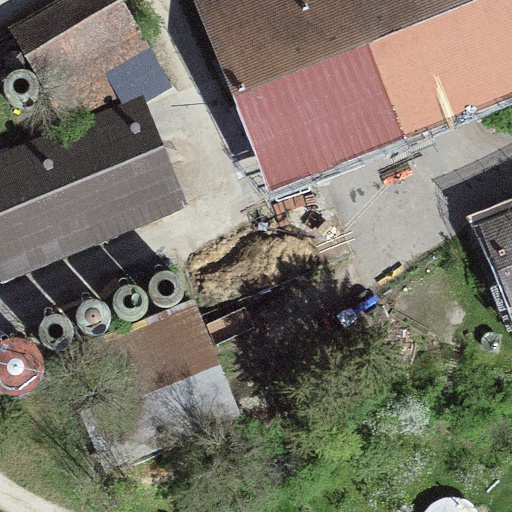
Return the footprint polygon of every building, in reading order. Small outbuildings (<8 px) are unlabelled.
[(144,107),(173,90),(120,0),(60,0),(7,29),(63,127),(119,102),(122,106),(141,99),(144,107)] [(511,0),(191,0),(269,199),(511,103),(511,0)] [(18,80),(12,82),(6,87),(4,93),(3,100),(5,106),(10,111),(16,114),(23,114),(29,112),(34,108),(37,102),(38,95),(36,88),(31,83),(25,80),(18,80)] [(144,107),(141,99),(122,106),(0,155),(0,283),(1,286),(186,212),(144,107)] [(511,316),(511,215),(478,228),(511,316)] [(169,279),(169,278),(162,278),(156,281),(151,285),(148,292),(148,298),(150,305),(155,310),(161,313),(168,313),(174,311),(179,306),(182,300),(182,293),(180,286),(175,281),(169,279)] [(127,292),(126,292),(120,295),(115,300),(112,306),(112,313),(115,319),(119,324),(126,327),(132,327),(139,324),(144,320),(146,314),(147,307),(144,300),(140,295),(134,293),(127,292)] [(242,423),(195,305),(84,349),(106,406),(82,415),(106,476),(242,423)] [(91,307),(90,307),(84,309),(79,314),(76,320),(76,327),(78,334),(83,339),(89,342),(96,342),(102,339),(107,335),(110,329),(111,322),(108,316),(104,311),(98,307),(91,307)] [(50,324),(49,324),(43,328),(39,334),(38,340),(39,347),(43,353),(48,357),(55,358),(62,357),(68,353),(71,348),(73,342),(72,335),(69,329),(63,325),(56,323),(50,324)] [(0,347),(0,397),(2,399),(13,400),(23,398),(31,391),(37,382),(38,371),(35,361),(29,353),(19,347),(9,345),(0,347)]
